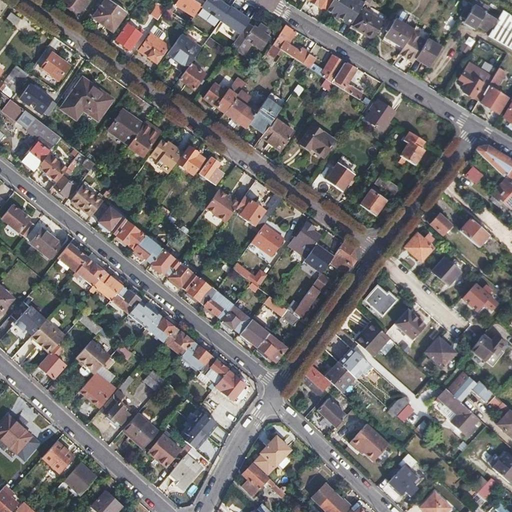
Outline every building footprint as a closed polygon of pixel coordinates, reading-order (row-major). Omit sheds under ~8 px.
[(63,0),(63,1),(79,12),(87,0),(63,0)] [(106,0),(105,0),(93,18),(113,32),(126,13),(106,0)] [(179,0),(176,5),(194,18),(202,6),(192,0),(179,0)] [(308,0),(327,11),(328,9),(333,0),(308,0)] [(333,0),(328,9),(353,23),(363,6),(364,4),(357,0),(333,0)] [(477,0),(469,0),(469,1),(468,3),(486,13),(490,7),(477,0)] [(238,17),(217,3),(210,13),(212,14),(206,24),(209,26),(207,30),(216,36),(221,28),(224,30),(227,24),(231,27),(238,17)] [(468,3),(460,16),(466,20),(464,22),(476,28),(478,25),(485,29),(487,26),(493,29),(494,30),(499,20),(498,20),(486,13),(468,3)] [(152,15),(159,19),(163,14),(166,8),(160,4),(152,15)] [(363,6),(353,23),(375,36),(385,19),(363,6)] [(166,8),(163,14),(169,18),(173,13),(166,8)] [(489,35),(511,49),(511,48),(511,46),(511,15),(503,10),(498,20),(499,20),(494,30),(493,29),(489,35)] [(21,19),(11,12),(6,19),(16,26),(21,19)] [(194,18),(189,24),(197,30),(201,23),(194,18)] [(385,37),(403,48),(404,47),(409,37),(411,35),(414,31),(395,20),(393,24),(390,22),(386,30),(388,31),(385,37)] [(128,25),(117,41),(130,50),(141,34),(128,25)] [(292,30),(286,26),(274,45),(280,49),(284,52),(295,59),(303,64),(310,53),(302,48),(299,52),(287,45),(284,43),(292,31),(292,30)] [(245,28),(233,45),(237,48),(237,49),(243,54),(250,44),(257,48),(259,45),(266,50),(271,44),(263,39),(264,37),(258,33),(257,35),(245,28)] [(295,33),(292,31),(284,43),(287,45),(295,33)] [(150,35),(138,52),(156,64),(168,47),(150,35)] [(403,48),(398,57),(412,65),(416,59),(423,48),(425,44),(411,35),(409,37),(404,47),(403,48)] [(181,36),(167,55),(187,69),(191,64),(201,49),(181,36)] [(423,48),(416,59),(430,67),(441,48),(428,40),(427,41),(425,44),(423,48)] [(274,45),(267,54),(274,58),(280,49),(274,45)] [(310,53),(303,64),(332,83),(334,79),(332,78),(342,62),(332,56),(327,64),(330,66),(326,73),(312,64),(315,59),(314,58),(318,50),(314,48),(310,53)] [(50,54),(41,69),(57,81),(65,69),(56,63),(59,60),(50,54)] [(303,64),(295,59),(290,65),(302,73),(301,75),(316,85),(318,83),(330,91),(335,84),(332,83),(303,64)] [(187,69),(180,80),(194,90),(205,74),(191,64),(187,69)] [(332,83),(335,84),(359,100),(363,94),(351,86),(350,87),(347,84),(355,70),(347,65),(346,66),(344,64),(334,79),(332,83)] [(464,92),(479,101),(487,87),(492,78),(468,64),(459,79),(468,85),(464,92)] [(506,72),(499,68),(492,78),(487,87),(490,88),(481,103),(499,113),(508,98),(495,91),(506,72)] [(0,81),(0,89),(10,97),(26,75),(18,69),(14,69),(3,84),(0,81)] [(236,78),(227,91),(227,92),(236,98),(245,85),(236,78)] [(82,79),(61,108),(76,119),(83,110),(98,120),(111,102),(92,88),(93,86),(82,79)] [(216,108),(224,114),(234,100),(236,98),(227,92),(227,91),(224,88),(222,90),(213,84),(203,98),(213,105),(214,103),(217,106),(216,108)] [(298,96),(303,89),(297,85),(292,92),(298,96)] [(19,87),(10,100),(17,105),(26,92),(19,87)] [(256,106),(260,109),(267,98),(263,96),(256,106)] [(260,109),(256,115),(250,123),(257,128),(264,133),(274,119),(281,109),(267,98),(260,109)] [(10,100),(2,110),(17,122),(26,111),(17,105),(10,100)] [(234,100),(224,114),(234,121),(245,107),(234,100)] [(378,102),(366,120),(382,131),(395,113),(378,102)] [(245,107),(234,121),(246,129),(248,125),(250,123),(256,115),(245,107)] [(108,131),(128,145),(142,125),(122,110),(108,131)] [(22,161),(34,171),(51,149),(60,138),(42,124),(35,119),(26,131),(35,137),(36,135),(49,146),(45,151),(35,143),(22,161)] [(264,133),(261,137),(279,150),(292,132),(274,119),(264,133)] [(128,145),(127,147),(141,157),(159,133),(144,123),(142,125),(128,145)] [(313,127),(300,145),(309,151),(311,149),(324,158),(336,142),(313,127)] [(424,142),(410,133),(405,141),(409,144),(401,157),(415,165),(423,152),(419,150),(424,142)] [(60,138),(51,149),(71,165),(80,153),(60,138)] [(161,141),(151,154),(172,169),(183,153),(172,146),(170,147),(161,141)] [(478,148),(475,151),(506,179),(511,184),(511,161),(487,146),(478,148)] [(189,148),(177,164),(180,166),(178,168),(182,171),(184,169),(189,173),(192,175),(203,160),(196,155),(197,154),(189,148)] [(209,159),(198,174),(214,185),(222,174),(215,169),(217,165),(209,159)] [(338,164),(326,180),(342,192),(354,176),(338,164)] [(471,165),(463,176),(476,184),(483,174),(471,165)] [(79,185),(64,173),(58,181),(53,187),(68,199),(69,199),(76,189),(79,185)] [(52,176),(43,188),(48,193),(53,187),(58,181),(52,176)] [(375,185),(393,197),(399,188),(381,177),(375,185)] [(511,207),(511,184),(506,179),(489,198),(500,208),(504,204),(510,210),(511,207)] [(79,185),(76,189),(69,199),(71,200),(92,216),(103,203),(99,199),(80,184),(79,185)] [(219,189),(206,206),(227,221),(234,212),(241,201),(233,195),(231,198),(227,194),(219,189)] [(371,190),(360,205),(374,216),(386,201),(371,190)] [(282,200),(275,195),(267,207),(270,208),(260,223),(264,226),(282,200)] [(241,201),(234,212),(254,226),(263,212),(249,201),(250,201),(245,197),(241,201)] [(103,203),(92,216),(101,223),(98,226),(108,233),(110,231),(116,236),(126,222),(116,213),(103,203)] [(0,218),(25,238),(35,226),(29,222),(30,220),(11,205),(0,218)] [(439,215),(431,225),(442,235),(445,232),(446,233),(452,226),(439,215)] [(170,216),(168,219),(174,224),(176,220),(170,216)] [(471,219),(460,232),(478,247),(489,234),(471,219)] [(126,222),(116,236),(118,237),(116,240),(121,244),(123,242),(128,245),(134,250),(144,237),(143,236),(145,234),(142,232),(141,234),(126,222)] [(296,235),(289,245),(306,258),(316,245),(322,237),(314,231),(315,229),(307,223),(298,236),(296,235)] [(183,226),(181,229),(187,234),(189,231),(183,226)] [(264,226),(252,243),(271,257),(283,240),(264,226)] [(42,229),(30,243),(49,258),(60,245),(42,229)] [(418,234),(405,248),(419,260),(424,254),(426,256),(433,248),(418,234)] [(144,237),(134,250),(135,251),(133,254),(139,258),(140,256),(146,260),(151,264),(163,251),(144,237)] [(330,262),(346,273),(355,261),(353,250),(343,243),(330,262)] [(69,244),(58,258),(75,273),(87,258),(86,257),(87,256),(82,251),(80,253),(75,248),(69,244)] [(316,245),(306,258),(304,261),(315,270),(327,253),(316,245)] [(180,265),(163,251),(151,264),(153,266),(151,268),(157,272),(158,270),(164,274),(169,278),(180,265)] [(75,273),(73,275),(77,278),(80,275),(94,287),(105,272),(104,271),(105,270),(100,266),(98,267),(94,263),(87,258),(75,273)] [(444,258),(432,271),(446,284),(452,278),(453,279),(459,272),(444,258)] [(222,268),(229,274),(233,269),(225,263),(222,268)] [(197,279),(180,265),(169,278),(171,280),(170,282),(175,286),(176,284),(182,288),(187,292),(197,279)] [(105,272),(94,287),(111,300),(122,286),(121,285),(122,283),(117,279),(115,281),(111,277),(105,272)] [(259,274),(252,284),(259,289),(265,279),(259,274)] [(321,275),(317,280),(325,286),(329,280),(321,275)] [(214,293),(197,279),(187,292),(189,295),(188,297),(192,300),(194,298),(198,302),(199,303),(204,307),(214,293)] [(299,319),(299,320),(301,318),(303,319),(311,308),(310,306),(320,292),(322,294),(327,287),(325,286),(317,280),(309,291),(293,315),(299,319)] [(474,285),(463,297),(476,309),(482,303),(485,305),(486,304),(492,309),(496,305),(474,285)] [(122,286),(111,300),(129,314),(140,300),(139,299),(140,298),(135,293),(133,295),(129,291),(122,286)] [(0,314),(13,299),(0,287),(0,314)] [(377,287),(365,300),(382,316),(396,300),(388,293),(386,295),(377,287)] [(287,311),(293,315),(309,291),(304,288),(287,311)] [(232,307),(214,293),(204,307),(206,309),(204,310),(210,314),(211,312),(215,316),(221,321),(232,307)] [(53,297),(36,316),(43,322),(59,303),(53,297)] [(270,297),(264,304),(282,317),(287,310),(276,301),(270,297)] [(140,300),(129,314),(147,329),(158,314),(157,313),(158,312),(152,307),(151,309),(147,305),(140,300)] [(250,321),(232,307),(221,321),(223,322),(221,324),(227,328),(228,326),(232,329),(239,335),(250,321)] [(287,310),(282,317),(293,326),(299,319),(293,315),(287,311),(287,310)] [(422,323),(408,310),(395,324),(412,339),(419,332),(417,330),(422,323)] [(158,314),(147,329),(163,342),(175,328),(173,327),(175,325),(170,321),(169,323),(163,318),(158,314)] [(63,337),(45,321),(40,327),(30,338),(48,354),(54,347),(55,346),(58,343),(63,337)] [(268,335),(250,321),(239,335),(241,336),(239,338),(245,342),(246,340),(251,344),(257,349),(268,335)] [(361,336),(356,342),(372,357),(389,338),(385,335),(374,325),(363,337),(361,336)] [(175,328),(163,342),(181,356),(192,342),(192,341),(193,339),(187,335),(186,337),(181,333),(175,328)] [(286,350),(268,335),(257,349),(259,351),(258,353),(262,356),(264,354),(268,358),(276,363),(286,350)] [(483,335),(476,343),(471,350),(485,361),(493,352),(495,354),(498,349),(500,350),(501,349),(505,343),(496,336),(492,342),(483,335)] [(438,339),(425,353),(442,368),(449,360),(447,358),(452,352),(438,339)] [(91,341),(77,357),(83,363),(86,366),(87,367),(93,372),(95,374),(96,373),(110,358),(91,341)] [(192,342),(181,356),(199,371),(210,356),(209,355),(211,353),(206,349),(204,351),(200,347),(192,342)] [(48,354),(38,365),(53,379),(64,368),(66,370),(71,363),(70,362),(70,361),(73,358),(70,356),(63,364),(55,357),(61,351),(55,346),(54,347),(48,354)] [(119,347),(117,354),(129,357),(131,351),(119,347)] [(352,349),(339,363),(353,376),(359,370),(366,377),(373,368),(352,349)] [(210,356),(199,371),(217,385),(228,371),(228,370),(227,369),(228,367),(223,364),(222,365),(217,361),(210,356)] [(497,361),(482,377),(488,382),(500,370),(503,372),(506,369),(497,361)] [(325,377),(330,382),(335,386),(341,392),(355,378),(353,376),(339,363),(325,377)] [(300,379),(301,380),(318,395),(330,382),(325,377),(312,365),(300,379)] [(87,367),(86,366),(83,369),(84,373),(87,375),(90,375),(93,372),(87,367)] [(458,368),(443,386),(447,390),(463,372),(458,368)] [(144,381),(157,392),(166,382),(163,379),(152,370),(144,381)] [(228,371),(217,385),(215,387),(234,403),(235,402),(238,404),(241,401),(243,403),(250,394),(248,392),(251,389),(247,386),(249,384),(243,379),(241,381),(228,371)] [(463,372),(447,390),(460,402),(468,393),(482,405),(486,401),(493,394),(478,381),(476,383),(463,372)] [(91,378),(80,391),(98,408),(114,389),(96,373),(95,374),(91,378)] [(130,376),(100,410),(118,426),(128,414),(124,411),(125,409),(119,403),(124,396),(123,395),(127,390),(126,389),(134,380),(130,376)] [(330,382),(318,395),(323,399),(335,386),(330,382)] [(422,388),(418,400),(427,404),(431,391),(422,388)] [(460,402),(447,390),(439,399),(457,415),(451,422),(465,434),(479,419),(474,414),(460,402)] [(497,398),(493,394),(486,401),(505,418),(511,411),(497,398)] [(201,405),(212,411),(216,404),(206,398),(201,405)] [(410,401),(407,398),(398,402),(389,411),(396,417),(410,401)] [(319,411),(337,427),(346,417),(329,400),(319,411)] [(209,417),(218,425),(222,428),(233,414),(219,404),(209,417)] [(409,406),(398,417),(404,422),(414,410),(409,406)] [(505,418),(498,425),(511,438),(511,411),(505,418)] [(209,417),(203,412),(185,433),(200,445),(218,425),(209,417)] [(98,413),(90,423),(103,433),(110,424),(98,413)] [(138,414),(124,429),(133,437),(131,439),(143,450),(158,432),(138,414)] [(8,416),(0,425),(0,439),(16,453),(31,436),(8,416)] [(367,426),(351,444),(363,455),(364,454),(373,462),(389,445),(367,426)] [(163,436),(149,452),(165,467),(180,450),(163,436)] [(260,455),(254,461),(267,474),(289,450),(275,436),(259,454),(260,455)] [(56,441),(42,458),(58,473),(73,456),(56,441)] [(180,454),(184,457),(191,449),(187,445),(180,454)] [(184,457),(170,474),(179,482),(176,484),(184,490),(201,469),(194,462),(200,454),(192,448),(191,449),(184,457)] [(511,457),(508,453),(493,469),(507,482),(511,476),(511,457)] [(409,454),(399,464),(402,467),(387,484),(401,496),(418,478),(405,466),(408,464),(412,468),(417,462),(409,454)] [(63,481),(68,485),(79,495),(95,477),(79,463),(63,481)] [(283,493),(252,464),(241,475),(246,480),(240,486),(250,496),(264,480),(270,486),(270,487),(281,498),(284,494),(283,493)] [(18,471),(5,485),(12,492),(25,477),(18,471)] [(179,482),(170,474),(168,477),(176,484),(179,482)] [(469,488),(484,501),(497,487),(481,474),(469,488)] [(63,481),(55,489),(60,494),(68,485),(63,481)] [(325,484),(311,498),(325,511),(342,511),(349,505),(343,499),(341,500),(325,484)] [(0,492),(0,511),(9,511),(17,504),(13,501),(11,503),(0,492)] [(105,492),(92,507),(97,511),(115,511),(121,506),(105,492)] [(421,498),(416,504),(424,511),(446,511),(450,508),(435,494),(426,503),(421,498)] [(27,500),(23,502),(34,511),(37,509),(27,500)] [(34,511),(23,502),(18,508),(23,511),(34,511)]
